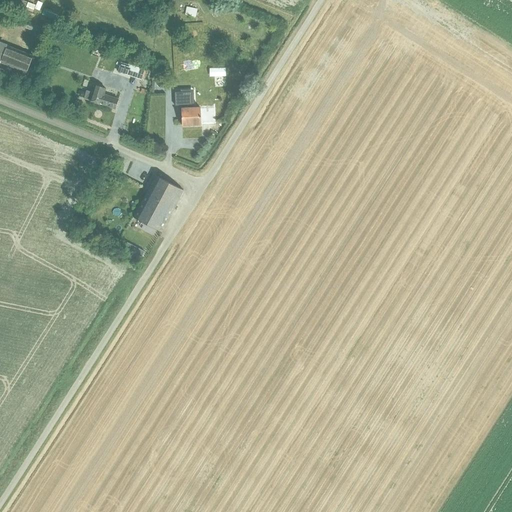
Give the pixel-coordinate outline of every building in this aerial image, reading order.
[(199,14),(199,5),(188,4),(187,14),(199,14)] [(43,14),(54,17),(56,10),(45,7),(43,14)] [(16,17),(14,24),(41,35),(44,27),(16,17)] [(1,62),(0,63),(27,73),(33,57),(33,56),(7,46),(1,62)] [(128,65),(121,62),(118,72),(125,75),(128,65)] [(217,67),(217,84),(229,84),(229,67),(217,67)] [(84,99),(115,110),(118,100),(104,95),(106,90),(95,86),(93,93),(86,91),(84,99)] [(192,92),(175,93),(175,106),(181,105),(182,125),(201,124),(207,124),(207,110),(201,110),(201,108),(192,108),(192,92)] [(156,175),(134,217),(161,231),(184,190),(156,175)] [(136,247),(133,254),(141,258),(145,252),(136,247)]
